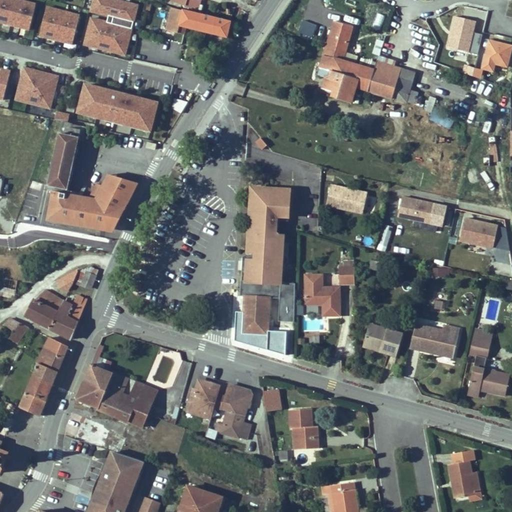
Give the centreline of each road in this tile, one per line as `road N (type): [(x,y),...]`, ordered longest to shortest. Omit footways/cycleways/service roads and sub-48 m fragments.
road 1 (residential): [(212,93),(228,125),(226,222),(212,268),(222,306),(218,349)]
road 2 (secondary): [(94,313),(38,476),(15,511)]
road 3 (secondary): [(212,93),(123,250)]
road 4 (tertiary): [(218,349),(380,396)]
road 5 (residential): [(116,266),(87,256),(55,263),(0,312)]
road 6 (tertiary): [(94,313),(218,349)]
road 7 (residential): [(0,241),(36,234),(123,250)]
